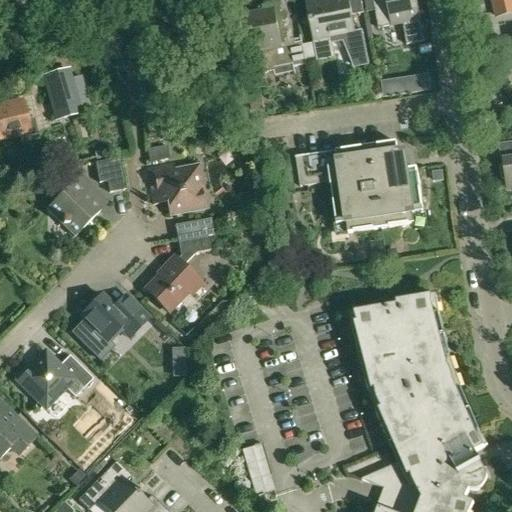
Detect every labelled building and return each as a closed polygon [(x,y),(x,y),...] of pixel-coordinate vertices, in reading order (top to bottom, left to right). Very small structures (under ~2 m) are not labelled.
[(305,53),(315,51),(317,62),(334,59),(332,44),(343,42),(354,69),(369,66),(362,32),(355,33),(348,0),(319,0),(305,3),(314,44),(304,46),(305,53)] [(371,0),(374,11),(366,13),(367,21),(376,19),(378,28),(391,26),(391,27),(403,25),(407,44),(424,41),(415,0),(371,0)] [(511,0),(493,0),(497,17),(511,13),(511,0)] [(302,43),(294,45),(286,2),(261,6),(262,12),(245,15),(256,74),(274,70),(274,69),(292,65),(292,68),(306,65),(302,43)] [(68,69),(63,71),(43,76),(55,119),(80,112),(68,69)] [(408,95),(405,78),(381,82),(383,99),(408,95)] [(0,138),(18,134),(15,122),(26,120),(22,99),(0,104),(0,138)] [(423,212),(417,169),(406,170),(404,152),(397,153),(396,143),(295,158),(299,187),(330,183),(336,225),(347,224),(348,234),(414,224),(413,214),(423,212)] [(119,160),(96,165),(99,183),(108,182),(110,193),(125,190),(119,160)] [(511,188),(511,160),(504,161),(504,164),(500,168),(502,178),(507,182),(508,190),(511,188)] [(168,203),(170,216),(206,209),(198,167),(173,171),(172,166),(146,171),(153,206),(168,203)] [(57,198),(46,210),(74,238),(86,226),(91,227),(91,221),(102,210),(87,196),(95,188),(81,174),(63,193),(57,193),(57,198)] [(174,227),(177,243),(207,238),(211,237),(208,221),(174,227)] [(169,313),(188,293),(192,297),(204,285),(199,281),(198,282),(182,267),(194,254),(209,251),(207,238),(177,243),(180,257),(177,261),(174,258),(144,290),(169,313)] [(129,339),(145,322),(126,302),(116,312),(101,296),(80,317),(107,343),(120,330),(129,339)] [(486,474),(481,465),(475,453),(486,446),(482,439),(453,375),(436,308),(435,296),(396,303),(397,306),(350,314),(352,322),(372,399),(400,463),(365,480),(387,491),(376,511),(469,511),(474,504),(465,500),(469,490),(472,491),(476,491),(479,490),(483,487),(485,484),(487,479),(486,474)] [(171,349),(172,361),(185,360),(184,348),(171,349)] [(69,357),(59,367),(45,353),(16,381),(45,410),(65,389),(74,398),(92,380),(69,357)] [(36,439),(15,418),(0,402),(0,459),(10,449),(18,457),(36,439)] [(255,497),(262,495),(275,491),(261,445),(241,451),(255,497)] [(96,502),(105,511),(116,511),(136,492),(126,482),(131,478),(115,463),(78,501),(88,511),(96,502)] [(78,470),(68,481),(74,487),(85,477),(78,470)] [(165,511),(166,511),(150,497),(146,502),(136,492),(116,511),(165,511)]
